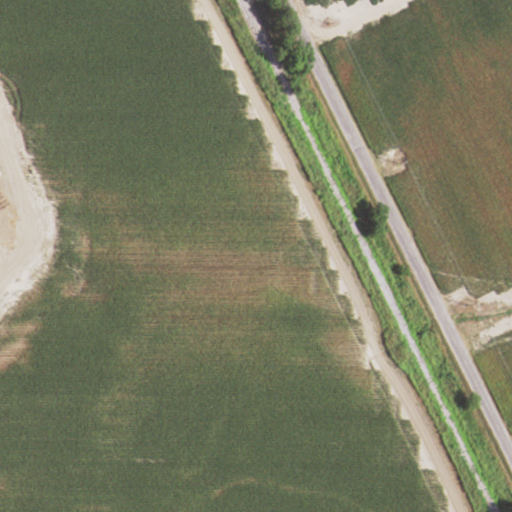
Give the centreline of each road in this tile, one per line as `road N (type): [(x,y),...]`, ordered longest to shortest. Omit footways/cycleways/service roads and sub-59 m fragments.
road 1 (residential): [(511,467),(281,0)]
road 2 (track): [(0,297),(25,253),(0,176)]
